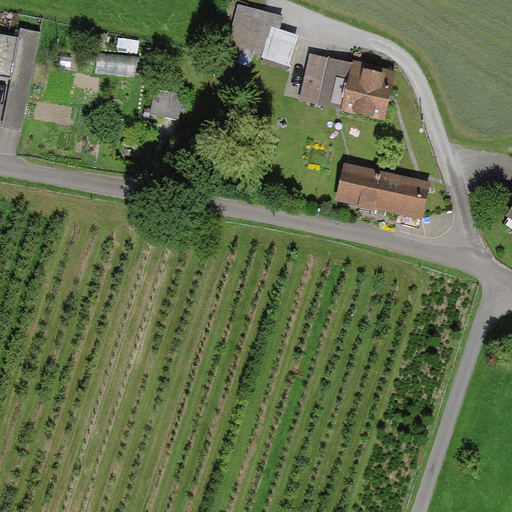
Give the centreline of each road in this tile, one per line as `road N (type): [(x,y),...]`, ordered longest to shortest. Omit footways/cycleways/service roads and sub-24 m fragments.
road 1 (unclassified): [(511,286),(429,249),(0,164)]
road 2 (track): [(419,511),(499,277)]
